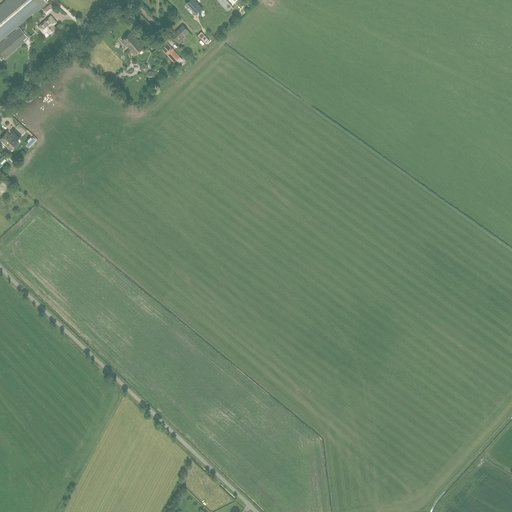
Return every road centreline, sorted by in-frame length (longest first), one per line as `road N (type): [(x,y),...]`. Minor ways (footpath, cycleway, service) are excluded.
road 1 (unclassified): [(256,511),(0,268)]
road 2 (unclassified): [(0,111),(125,0)]
